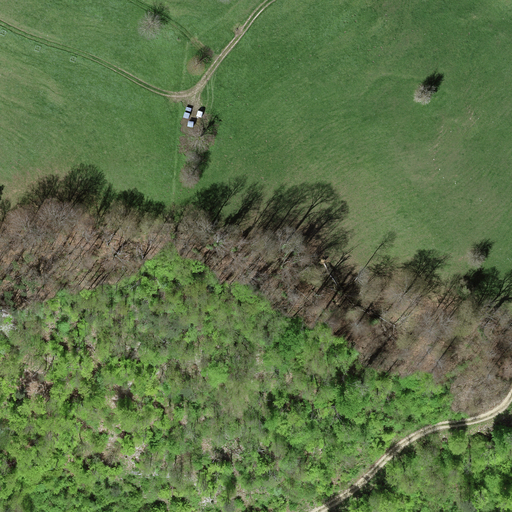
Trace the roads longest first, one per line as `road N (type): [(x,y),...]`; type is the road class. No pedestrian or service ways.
road 1 (track): [(0,19),(142,84),(188,94),(216,63),(138,0)]
road 2 (track): [(316,511),(411,438),(490,415),(511,394)]
